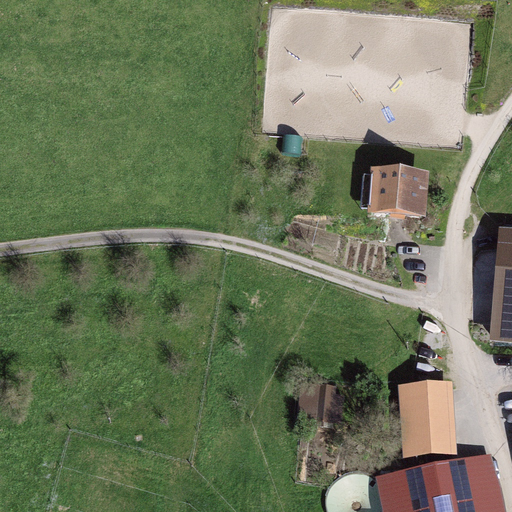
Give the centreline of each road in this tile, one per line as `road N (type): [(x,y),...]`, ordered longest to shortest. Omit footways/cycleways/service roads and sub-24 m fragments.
road 1 (track): [(0,250),(96,237),(226,240),(453,309)]
road 2 (track): [(511,107),(470,179),(453,309),(511,504)]
